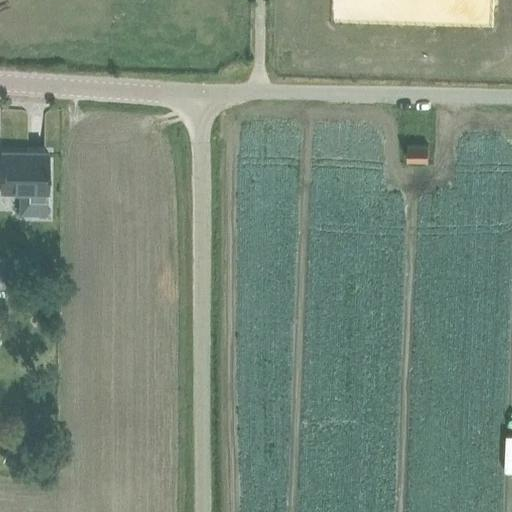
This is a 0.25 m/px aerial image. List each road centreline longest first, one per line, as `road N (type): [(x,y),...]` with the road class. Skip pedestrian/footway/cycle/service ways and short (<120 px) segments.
road 1 (unclassified): [(198,511),(200,97)]
road 2 (unclassified): [(200,97),(511,105)]
road 3 (unclassified): [(0,84),(200,97)]
